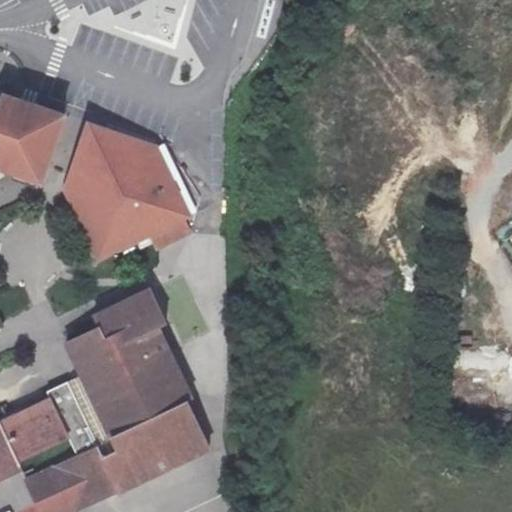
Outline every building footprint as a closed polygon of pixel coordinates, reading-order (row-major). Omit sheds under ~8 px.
[(282,0),(267,0),(264,15),(278,19),(282,0)] [(0,169),(38,182),(61,112),(0,89),(0,169)] [(156,146),(85,120),(59,190),(97,263),(148,238),(155,251),(191,232),(156,146)] [(274,218),(290,220),(291,204),(276,202),(274,218)] [(0,482),(24,471),(19,461),(67,439),(73,454),(22,478),(37,511),(72,511),(210,448),(188,401),(194,398),(160,327),(167,323),(149,284),(89,312),(94,325),(59,341),(76,377),(47,391),(50,397),(0,420),(0,482)]
